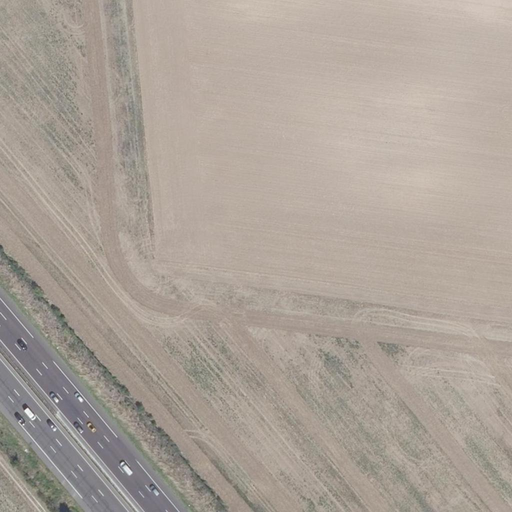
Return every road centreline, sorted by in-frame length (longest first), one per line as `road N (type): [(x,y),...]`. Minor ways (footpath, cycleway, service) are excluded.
road 1 (motorway): [(160,511),(0,320)]
road 2 (motorway): [(0,386),(105,511)]
